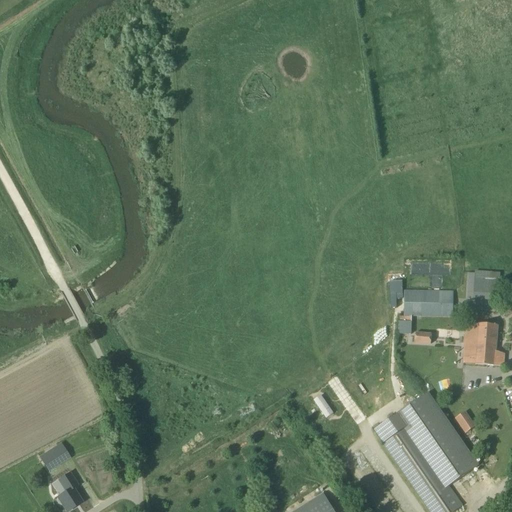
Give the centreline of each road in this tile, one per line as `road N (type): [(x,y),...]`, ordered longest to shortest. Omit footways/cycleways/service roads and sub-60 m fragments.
road 1 (unclassified): [(134,511),(130,436),(62,278)]
road 2 (track): [(0,168),(62,278)]
